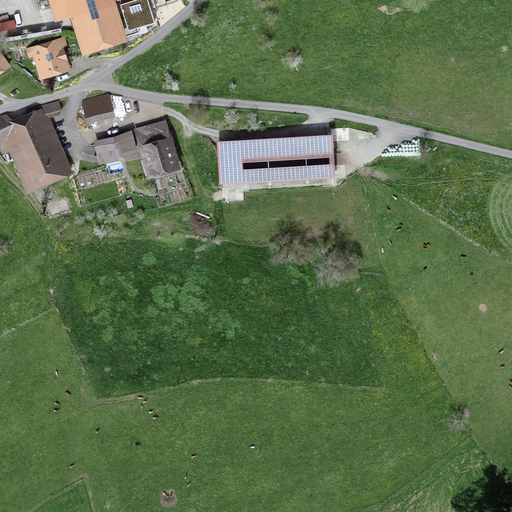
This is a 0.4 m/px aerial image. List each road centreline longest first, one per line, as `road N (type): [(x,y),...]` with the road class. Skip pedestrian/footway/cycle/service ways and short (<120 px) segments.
road 1 (unclassified): [(101,81),(145,95),(337,113),(511,154)]
road 2 (residential): [(201,0),(113,63),(101,81)]
